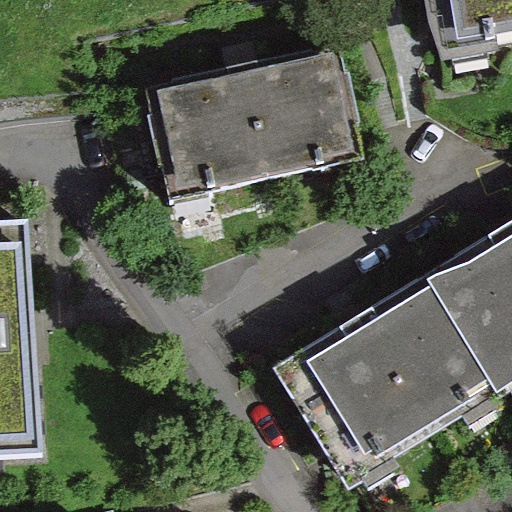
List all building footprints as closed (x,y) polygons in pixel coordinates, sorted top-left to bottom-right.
[(511,0),(436,0),(449,62),(511,49),(511,0)] [(346,53),(149,96),(173,203),(369,160),(346,53)] [(33,225),(0,227),(0,461),(52,457),(33,225)] [(511,234),(432,283),(505,401),(511,396),(511,234)] [(432,283),(286,372),(357,490),(367,484),(372,491),(403,473),(397,463),(467,420),(472,429),(508,407),(505,401),(432,283)]
